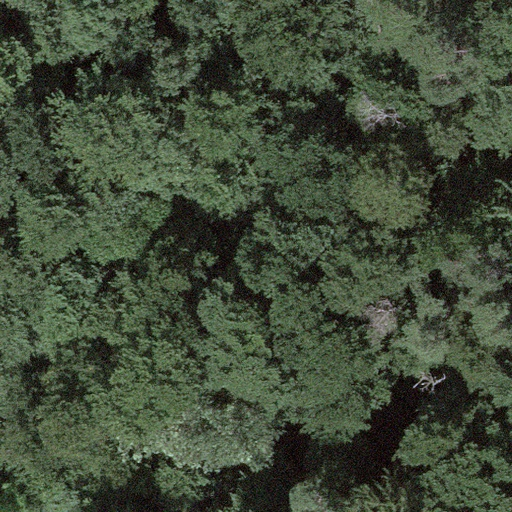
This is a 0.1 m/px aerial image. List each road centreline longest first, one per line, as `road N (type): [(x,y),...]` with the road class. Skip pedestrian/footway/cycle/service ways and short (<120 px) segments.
road 1 (track): [(0,342),(87,511)]
road 2 (track): [(511,89),(385,0)]
